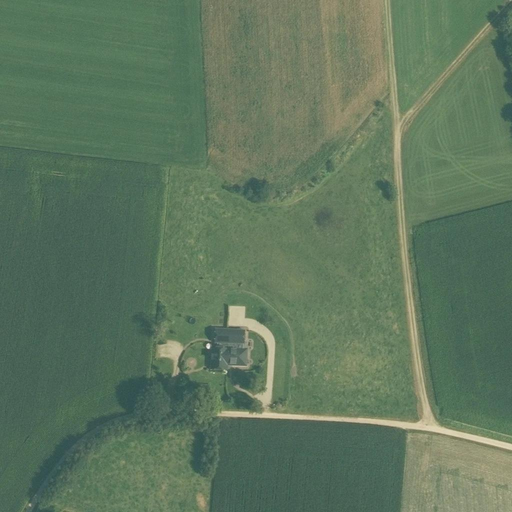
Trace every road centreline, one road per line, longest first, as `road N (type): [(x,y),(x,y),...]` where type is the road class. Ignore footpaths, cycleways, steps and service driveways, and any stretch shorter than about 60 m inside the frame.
road 1 (track): [(29,511),(63,450),(138,410),(420,426),(511,451)]
road 2 (track): [(427,428),(397,185),(389,0)]
road 3 (track): [(511,2),(397,129)]
